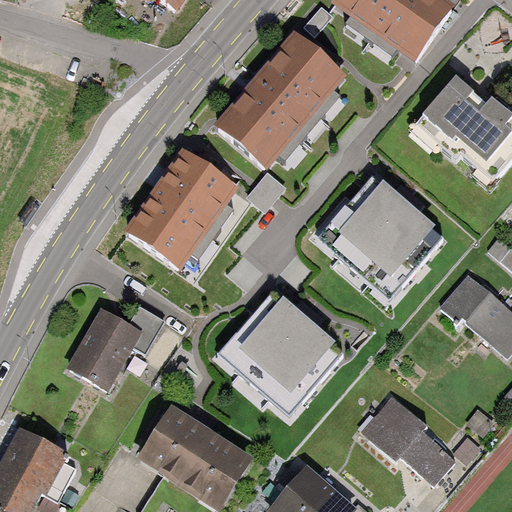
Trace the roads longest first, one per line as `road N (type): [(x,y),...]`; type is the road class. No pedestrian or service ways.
road 1 (secondary): [(0,361),(69,238),(184,83)]
road 2 (residential): [(184,83),(112,49),(0,15)]
